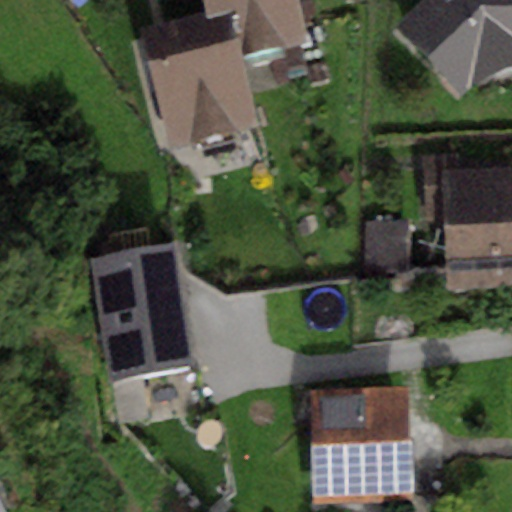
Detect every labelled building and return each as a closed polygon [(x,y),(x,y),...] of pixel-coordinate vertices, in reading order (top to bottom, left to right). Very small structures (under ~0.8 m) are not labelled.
[(202,0),(208,21),(230,16),(241,60),(308,44),(297,0),(202,0)] [(511,0),(424,0),(397,27),(457,99),(472,86),(511,69),(511,0)] [(241,60),(230,16),(208,21),(139,40),(169,152),(259,128),(241,60)] [(426,222),(443,221),(446,291),(511,287),(511,171),(475,174),(473,152),(422,155),(426,222)] [(409,224),(366,224),(365,275),(409,276),(409,224)] [(196,367),(174,243),(85,258),(108,383),(196,367)] [(115,397),(119,429),(204,418),(200,386),(115,397)] [(411,503),(407,387),(309,391),(313,506),(411,503)]
